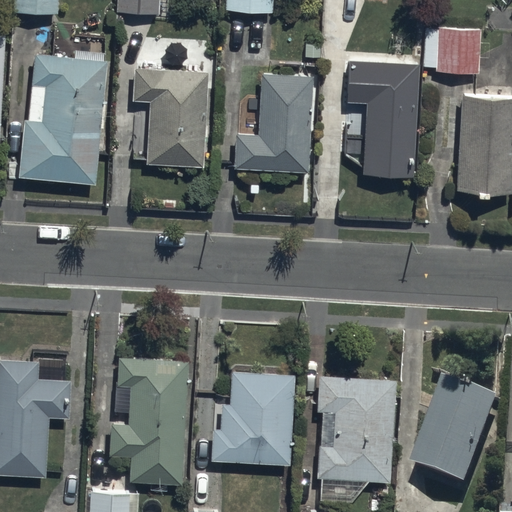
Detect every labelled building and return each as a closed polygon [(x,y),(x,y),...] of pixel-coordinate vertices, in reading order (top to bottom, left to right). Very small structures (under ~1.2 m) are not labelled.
[(157,0),(114,0),(114,9),(157,11),(157,0)] [(477,69),(477,24),(421,24),(421,64),(434,64),(434,69),(477,69)] [(33,44),(15,165),(87,176),(105,55),(33,44)] [(411,170),(418,57),(347,53),(345,93),(357,94),(353,167),(411,170)] [(198,159),(203,60),(143,57),(139,156),(198,159)] [(305,166),(311,67),(251,63),(245,162),(305,166)] [(511,115),(511,88),(457,86),(452,182),(509,184),(511,115)] [(37,355),(0,352),(0,470),(43,472),(46,413),(68,414),(70,376),(36,375),(37,355)] [(185,357),(115,352),(106,470),(176,475),(185,357)] [(290,368),(216,362),(208,451),(283,457),(290,368)] [(390,374),(320,370),(315,467),(385,471),(390,374)] [(495,394),(440,375),(410,463),(465,481),(495,394)] [(88,488),(86,511),(135,511),(137,490),(88,488)]
